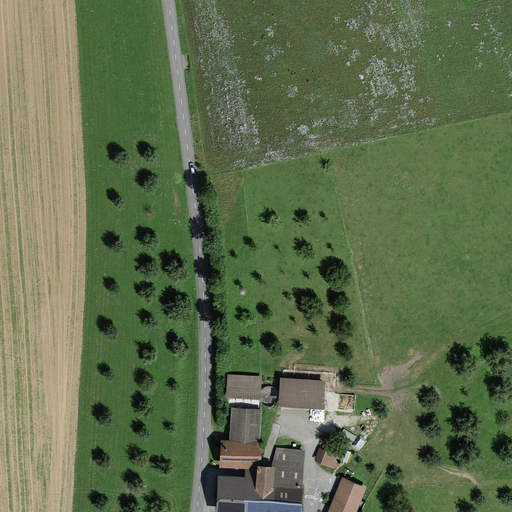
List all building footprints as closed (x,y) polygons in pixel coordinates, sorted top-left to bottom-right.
[(228,398),(262,400),(263,379),(229,377),(228,398)] [(278,378),(276,404),(322,408),(324,381),(278,378)] [(216,475),(213,511),(301,511),(305,448),(274,447),(273,467),(256,466),(259,412),(232,410),(230,443),(219,442),(218,467),(244,469),(243,476),(216,475)] [(317,458),(333,465),(337,455),(321,448),(317,458)] [(354,511),(365,486),(343,477),(328,511),(354,511)]
